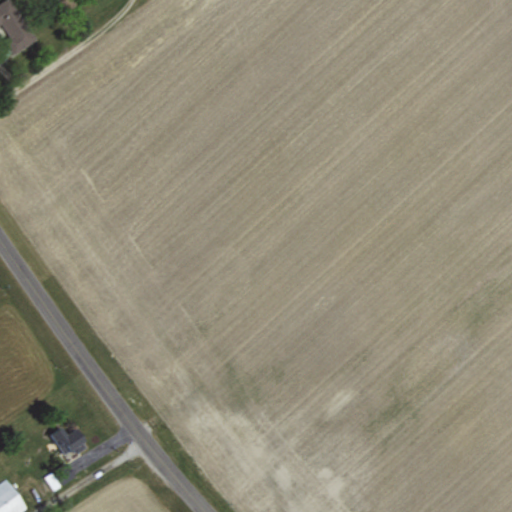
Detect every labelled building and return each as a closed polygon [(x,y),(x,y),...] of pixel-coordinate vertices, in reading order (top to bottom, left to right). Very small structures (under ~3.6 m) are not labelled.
[(2,36),(10,52),(28,43),(6,0),(0,0),(0,24),(5,35),(2,36)] [(82,434),(73,424),(65,431),(59,423),(47,433),(62,452),(82,434)] [(65,462),(73,471),(87,461),(80,451),(65,462)] [(73,474),(69,467),(51,478),(49,475),(45,478),(51,487),(73,474)] [(0,511),(15,511),(25,506),(5,475),(0,478),(0,511)]
